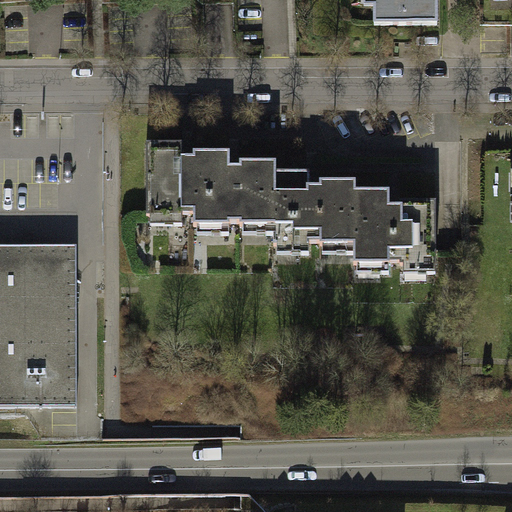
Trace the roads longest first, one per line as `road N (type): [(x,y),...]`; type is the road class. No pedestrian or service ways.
road 1 (secondary): [(511,461),(0,466)]
road 2 (residential): [(0,88),(511,86)]
